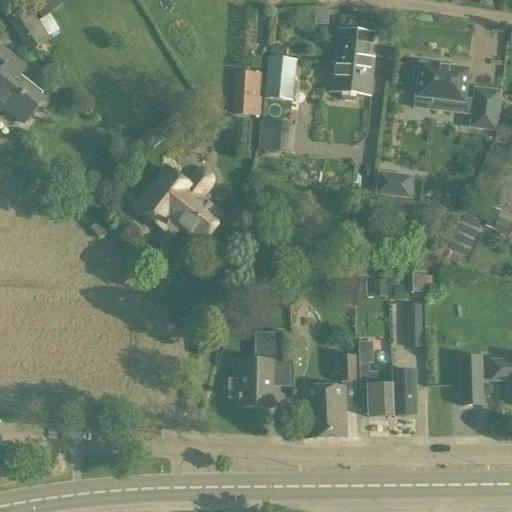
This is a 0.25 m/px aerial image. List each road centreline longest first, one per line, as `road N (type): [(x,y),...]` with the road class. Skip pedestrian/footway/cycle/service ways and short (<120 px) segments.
road 1 (residential): [(511,453),(281,455),(0,437)]
road 2 (secondary): [(34,499),(511,484)]
